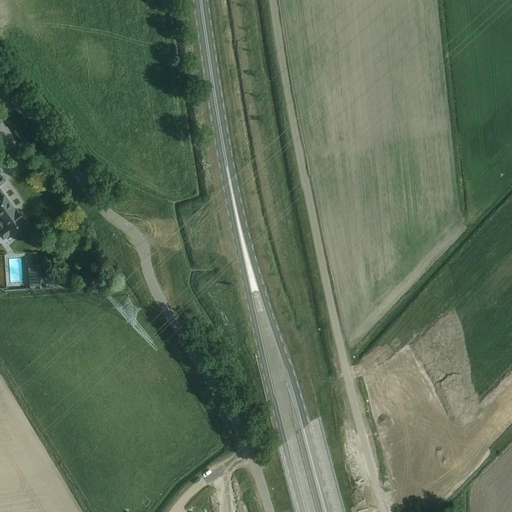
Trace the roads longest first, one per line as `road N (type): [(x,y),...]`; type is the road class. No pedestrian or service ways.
road 1 (unclassified): [(384,511),(335,330),(274,0)]
road 2 (unclassified): [(247,449),(153,284),(132,229),(102,208),(33,117),(0,96)]
road 3 (primary): [(327,511),(237,220)]
road 4 (primary): [(237,220),(254,328),(302,511)]
road 5 (primary): [(237,220),(200,0)]
